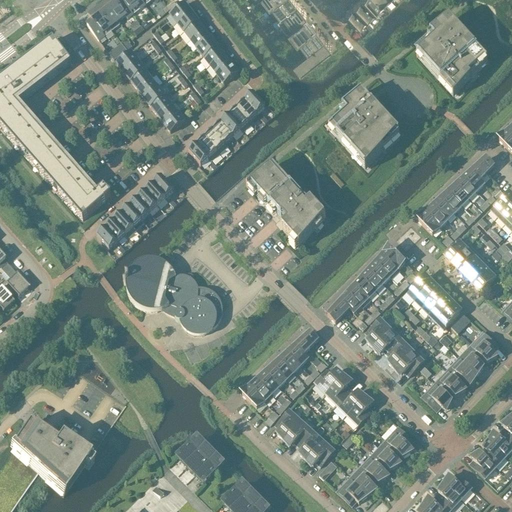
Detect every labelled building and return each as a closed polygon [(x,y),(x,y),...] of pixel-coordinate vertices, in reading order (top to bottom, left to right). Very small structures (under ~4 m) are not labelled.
[(139,0),(118,0),(120,2),(120,1),(132,17),(145,7),(139,0)] [(281,16),(298,3),(295,0),(278,0),(272,5),(281,16)] [(511,43),(511,0),(472,0),(438,29),(439,31),(444,36),(436,43),(436,42),(435,43),(418,59),(417,60),(424,67),(379,109),(373,103),(370,106),(366,101),(363,97),(360,94),(343,110),(342,111),(322,127),(339,145),(321,162),(333,174),(344,186),(349,192),(407,140),(452,98),(456,102),(488,66),(491,63),(511,43)] [(365,19),(373,11),(362,0),(358,0),(353,5),(365,19)] [(362,0),(373,11),(381,4),(377,0),(362,0)] [(120,1),(120,2),(116,4),(114,1),(106,7),(118,23),(125,18),(127,21),(132,17),(120,1)] [(286,30),(307,15),(298,3),(281,16),(277,18),(286,30)] [(169,13),(175,8),(172,4),(165,8),(169,13)] [(357,26),(365,19),(353,5),(345,13),(357,26)] [(177,26),(191,15),(184,6),(170,17),(177,26)] [(118,23),(106,7),(97,14),(111,33),(120,26),(118,23)] [(99,43),(111,33),(97,14),(89,20),(92,23),(87,27),(99,43)] [(183,34),(198,23),(191,15),(177,26),(183,34)] [(299,40),(316,27),(307,15),(286,30),(296,42),(299,40)] [(190,43),(204,32),(198,23),(183,34),(190,43)] [(308,51),(325,38),(316,27),(299,40),(308,51)] [(134,35),(136,38),(144,32),(142,29),(134,35)] [(197,52),(211,41),(204,32),(190,43),(197,52)] [(301,72),(333,48),(325,38),(308,51),(293,62),(301,72)] [(203,60),(218,49),(211,41),(197,52),(203,60)] [(70,66),(71,65),(53,42),(0,82),(0,128),(83,222),(111,198),(104,190),(98,195),(19,105),(70,66)] [(127,53),(124,49),(121,45),(109,55),(114,63),(127,53)] [(210,69),(224,58),(218,49),(203,60),(210,69)] [(123,74),(138,63),(131,55),(117,66),(123,74)] [(217,78),(231,67),(224,58),(210,69),(217,78)] [(130,83),(144,72),(138,63),(123,74),(130,83)] [(223,86),(238,75),(231,67),(217,78),(223,86)] [(137,92),(151,81),(144,72),(130,83),(137,92)] [(143,100),(158,89),(151,81),(137,92),(143,100)] [(150,109),(164,98),(158,89),(143,100),(150,109)] [(265,110),(265,109),(253,96),(245,104),(257,117),(265,110)] [(157,118),(171,107),(164,98),(150,109),(157,118)] [(249,124),(257,117),(245,104),(237,111),(249,125),(249,124)] [(163,126),(178,115),(171,107),(157,118),(163,126)] [(249,124),(249,125),(237,111),(229,119),(241,132),(240,132),(243,135),(252,127),(249,124)] [(170,135),(184,124),(178,115),(163,126),(170,135)] [(240,132),(241,132),(229,119),(221,126),(233,139),(240,132)] [(225,146),(233,139),(221,126),(213,133),(225,147),(225,146)] [(225,146),(225,147),(213,133),(205,141),(220,157),(228,149),(225,146)] [(511,141),(507,137),(508,136),(506,135),(499,143),(500,144),(498,145),(501,147),(502,146),(511,156),(511,141)] [(211,165),(220,157),(205,141),(197,148),(209,161),(208,162),(211,165)] [(200,169),(208,162),(209,161),(197,148),(188,156),(200,169)] [(491,164),(490,166),(486,161),(471,175),(479,183),(493,169),(492,168),(493,166),(491,164)] [(271,171),(276,167),(275,166),(250,187),(281,221),(282,220),(287,226),(282,231),(299,250),(325,221),(310,205),(305,209),(271,171)] [(341,189),(344,186),(333,174),(330,177),(341,189)] [(471,175),(470,174),(463,181),(476,195),(483,187),(479,183),(471,175)] [(174,193),(173,193),(161,180),(153,188),(165,201),(174,193)] [(469,202),(476,195),(463,181),(455,188),(469,202)] [(157,208),(165,201),(153,188),(145,195),(157,208)] [(461,209),(469,202),(455,188),(448,196),(461,209)] [(496,201),(501,196),(496,191),(491,196),(496,201)] [(149,216),(157,208),(145,195),(137,202),(149,216)] [(454,216),(461,209),(448,196),(441,203),(454,216)] [(510,197),(509,198),(507,196),(491,212),(498,220),(511,205),(511,201),(510,200),(511,198),(510,197)] [(489,208),(494,203),(490,199),(485,204),(489,208)] [(142,223),(149,216),(137,202),(129,210),(144,226),(142,223)] [(447,223),(454,216),(441,203),(434,210),(447,223)] [(484,213),(489,208),(485,204),(480,209),(484,213)] [(511,205),(498,220),(505,227),(511,220),(511,205)] [(136,233),(144,226),(129,210),(121,217),(136,233)] [(440,231),(447,223),(434,210),(427,217),(426,217),(440,231)] [(475,222),(479,217),(476,214),(471,218),(475,222)] [(426,217),(427,217),(425,216),(418,223),(419,224),(417,226),(419,228),(421,227),(432,238),(440,231),(426,217)] [(128,241),(136,233),(121,217),(113,224),(128,241)] [(470,227),(475,222),(471,218),(466,223),(470,227)] [(482,230),(486,226),(481,221),(477,225),(482,230)] [(128,241),(113,224),(105,232),(117,245),(125,238),(128,241)] [(460,237),(465,232),(461,228),(456,233),(460,237)] [(475,237),(479,233),(475,228),(471,232),(475,237)] [(492,240),(496,236),(491,231),(487,235),(492,240)] [(109,253),(117,245),(105,232),(97,239),(109,253)] [(455,241),(460,237),(456,233),(451,237),(455,241)] [(497,245),(501,241),(496,236),(492,240),(497,245)] [(485,247),(489,243),(484,238),(480,242),(485,247)] [(448,249),(453,244),(448,239),(443,244),(448,249)] [(453,265),(469,249),(461,241),(445,257),(450,261),(448,263),(450,264),(451,263),(453,265)] [(490,251),(494,248),(489,243),(485,247),(490,251)] [(505,256),(509,252),(504,247),(500,251),(505,256)] [(460,272),(476,256),(469,249),(453,265),(457,269),(456,270),(457,271),(458,270),(460,272)] [(393,254),(395,252),(392,250),(391,252),(390,251),(382,258),(384,260),(384,259),(397,273),(397,272),(405,265),(393,254)] [(501,260),(505,256),(500,251),(496,255),(501,260)] [(467,279),(483,263),(476,256),(460,272),(464,276),(463,277),(464,278),(465,277),(467,279)] [(506,264),(510,261),(505,256),(501,260),(506,264)] [(397,272),(397,273),(384,259),(384,260),(377,266),(390,280),(392,282),(400,275),(397,272)] [(161,265),(159,264),(157,263),(155,263),(154,263),(152,263),(150,263),(148,263),(146,263),(143,264),(142,265),(140,266),(138,267),(136,268),(134,270),(133,271),(132,272),(130,274),(130,275),(129,277),(128,279),(127,278),(126,278),(125,279),(126,279),(127,279),(127,280),(128,281),(128,282),(128,283),(128,284),(127,285),(126,285),(126,286),(125,286),(124,286),(124,287),(125,287),(126,287),(126,286),(126,288),(126,290),(126,292),(127,294),(127,297),(128,299),(129,300),(129,301),(131,303),(132,305),(133,306),(134,308),(136,309),(137,310),(139,311),(140,312),(143,313),(145,313),(147,314),(148,314),(150,314),(152,314),(153,314),(156,314),(157,314),(160,313),(162,312),(164,311),(166,310),(167,311),(168,313),(171,315),(175,317),(175,318),(174,318),(174,319),(175,320),(175,321),(175,322),(176,322),(177,323),(178,323),(179,324),(180,324),(181,326),(183,328),(185,330),(188,332),(191,334),(194,335),(197,335),(201,336),(205,335),(208,334),(211,333),(213,331),(214,331),(215,329),(217,328),(218,326),(219,325),(220,323),(221,321),(221,320),(221,318),(222,316),(222,315),(222,313),(222,311),(222,310),(221,308),(221,307),(220,305),(220,304),(219,302),(218,300),(217,299),(216,298),(215,297),(214,296),(212,295),(210,293),(207,292),(205,292),(202,291),(200,291),(198,291),(197,290),(197,289),(196,288),(195,286),(194,284),(193,283),(191,282),(191,281),(188,280),(186,279),(185,279),(183,278),(182,278),(179,278),(178,279),(176,279),(175,278),(174,275),(173,274),(172,272),(171,271),(169,269),(167,268),(166,267),(164,266),(162,265),(161,265)] [(474,286),(490,270),(483,263),(467,279),(471,283),(470,284),(471,286),(472,285),(474,286)] [(29,290),(16,276),(6,265),(0,271),(10,281),(6,285),(4,283),(0,287),(0,290),(7,297),(12,293),(18,299),(28,290),(29,290)] [(383,287),(390,280),(377,266),(369,274),(383,287)] [(482,294),(498,278),(490,270),(474,286),(478,290),(477,291),(479,293),(480,292),(482,294)] [(375,294),(383,287),(369,274),(362,281),(375,294)] [(410,286),(415,281),(410,276),(405,281),(410,286)] [(414,303),(430,287),(423,279),(407,295),(414,303)] [(369,301),(375,294),(362,281),(355,288),(368,301),(369,301)] [(403,293),(409,287),(405,283),(399,289),(403,293)] [(502,291),(497,285),(493,289),(499,294),(502,291)] [(421,310),(437,294),(430,287),(414,303),(421,310)] [(369,301),(368,301),(355,288),(348,295),(361,309),(363,311),(371,303),(369,301)] [(397,299),(403,293),(399,289),(393,295),(397,299)] [(7,297),(0,290),(0,311),(2,314),(13,304),(13,305),(14,304),(7,297)] [(428,317),(445,301),(437,294),(421,310),(428,317)] [(361,309),(348,295),(340,303),(341,304),(342,304),(349,311),(349,312),(353,316),(361,309)] [(389,308),(395,302),(391,298),(388,300),(386,299),(383,301),(385,304),(389,308)] [(436,324),(452,308),(445,301),(428,317),(436,324)] [(400,312),(404,308),(399,303),(395,307),(400,312)] [(511,303),(502,315),(511,324),(511,303)] [(335,326),(349,312),(349,311),(342,304),(341,304),(327,318),(332,322),(330,324),(333,326),(334,325),(335,326)] [(383,313),(389,308),(385,304),(379,309),(383,313)] [(443,332),(459,316),(452,308),(436,324),(443,332)] [(374,322),(380,316),(376,312),(370,318),(374,322)] [(410,322),(413,318),(409,313),(405,317),(410,322)] [(369,328),(374,322),(370,318),(364,323),(369,328)] [(414,326),(418,323),(413,318),(410,322),(414,326)] [(463,318),(452,329),(459,336),(470,324),(463,318)] [(358,329),(363,325),(358,320),(353,324),(358,329)] [(406,325),(403,321),(398,326),(402,330),(406,325)] [(373,351),(391,333),(380,322),(365,337),(369,341),(366,344),(373,351)] [(185,330),(183,328),(181,326),(180,324),(180,325),(181,327),(181,328),(182,329),(183,331),(183,332),(184,333),(185,334),(187,335),(188,336),(190,337),(191,338),(192,338),(193,338),(195,339),(197,339),(199,339),(200,339),(202,338),(205,338),(206,337),(207,336),(209,335),(211,334),(212,333),(213,331),(211,333),(208,334),(205,335),(201,336),(197,335),(194,335),(191,334),(188,332),(185,330)] [(363,334),(367,329),(363,325),(358,329),(363,334)] [(421,339),(425,335),(420,330),(416,334),(421,339)] [(387,358),(402,343),(391,333),(373,351),(380,358),(383,354),(387,358)] [(314,337),(313,338),(310,335),(296,349),(295,349),(303,357),(318,343),(315,340),(316,339),(314,337)] [(426,344),(430,340),(425,335),(421,339),(426,344)] [(493,355),(498,350),(482,335),(470,348),(485,363),(487,365),(497,359),(497,358),(493,355)] [(452,345),(445,338),(439,343),(447,350),(452,345)] [(394,372),(412,354),(402,343),(387,358),(391,362),(388,365),(394,372)] [(295,349),(296,349),(294,348),(287,355),(300,369),(308,361),(303,357),(295,349)] [(481,368),(485,363),(470,348),(458,361),(476,379),(482,370),(483,370),(481,368)] [(408,380),(423,365),(412,354),(394,372),(401,379),(404,376),(408,380)] [(293,376),(300,369),(287,355),(280,362),(293,376)] [(470,388),(476,379),(458,361),(445,374),(461,389),(466,384),(469,388),(470,388)] [(286,383),(293,376),(280,362),(272,370),(286,383)] [(321,375),(325,370),(320,365),(316,370),(321,375)] [(278,390),(286,383),(272,370),(265,377),(278,390)] [(313,382),(319,376),(316,372),(310,378),(313,382)] [(336,373),(333,376),(329,372),(314,387),(325,398),(343,380),(336,373)] [(461,389),(445,374),(433,387),(449,402),(449,401),(453,397),(455,399),(456,398),(465,393),(461,389)] [(272,397),(278,390),(265,377),(258,384),(271,397),(272,397)] [(308,388),(313,382),(310,378),(304,384),(308,388)] [(347,390),(350,386),(343,380),(325,398),(336,409),(351,393),(347,390)] [(272,397),(271,397),(258,384),(251,391),(264,404),(264,405),(266,407),(274,399),(272,397)] [(299,396),(305,390),(301,386),(295,392),(299,396)] [(449,401),(449,402),(433,387),(421,400),(436,415),(441,410),(445,414),(451,403),(449,401)] [(251,391),(250,390),(242,397),(243,398),(242,400),(244,402),(245,401),(257,412),(264,405),(264,404),(251,391)] [(297,398),(299,396),(295,392),(289,398),(294,402),(297,398)] [(358,394),(355,397),(351,393),(336,409),(346,419),(364,401),(358,394)] [(286,411),(291,405),(287,401),(281,407),(286,411)] [(314,401),(310,406),(314,409),(318,405),(314,401)] [(368,411),(371,407),(364,401),(346,419),(357,430),(372,415),(368,411)] [(280,417),(286,411),(281,407),(276,413),(280,417)] [(283,443),(301,424),(289,413),(275,429),(279,433),(276,437),(283,443)] [(274,424),(279,418),(273,414),(269,419),(274,424)] [(375,419),(378,424),(384,421),(381,415),(375,419)] [(511,439),(511,418),(504,424),(507,427),(503,431),(511,439)] [(297,450),(312,434),(301,424),(283,443),(290,449),(293,446),(297,450)] [(47,442),(48,441),(25,425),(10,446),(13,448),(11,451),(0,466),(0,511),(11,511),(37,475),(62,497),(61,498),(62,499),(89,460),(61,441),(61,440),(60,441),(56,448),(47,442)] [(408,450),(413,445),(398,430),(385,443),(401,458),(400,458),(402,460),(412,453),(408,450)] [(508,457),(511,452),(511,439),(503,431),(499,435),(496,432),(491,440),(508,457)] [(350,437),(345,433),(341,437),(346,442),(350,437)] [(306,463),(323,444),(312,434),(297,450),(302,453),(299,457),(306,463)] [(498,468),(508,457),(491,440),(486,447),(485,448),(486,449),(483,453),(482,453),(498,468)] [(199,445),(198,446),(196,443),(181,458),(189,466),(205,451),(199,445)] [(400,458),(401,458),(385,443),(373,456),(388,471),(390,473),(400,466),(396,462),(400,458)] [(320,470),(334,454),(323,444),(306,463),(313,469),(316,466),(320,470)] [(198,475),(214,459),(205,451),(189,466),(198,475)] [(482,453),(483,453),(482,452),(473,457),(476,460),(472,464),(487,479),(498,468),(482,453)] [(384,475),(388,471),(373,456),(361,469),(376,484),(378,486),(388,479),(384,475)] [(218,466),(220,465),(214,459),(198,475),(206,483),(221,469),(218,466)] [(376,484),(361,469),(349,482),(367,499),(376,492),(372,488),(376,484)] [(324,472),(319,478),(323,482),(329,477),(324,472)] [(461,503),(471,492),(456,477),(452,482),(449,479),(448,479),(443,487),(461,503)] [(359,506),(367,499),(349,482),(336,495),(352,509),(357,504),(358,506),(359,506)] [(448,511),(452,511),(461,503),(443,487),(438,494),(438,495),(439,496),(435,500),(448,511)] [(245,490),(243,491),(241,489),(226,503),(235,511),(251,496),(245,490)] [(160,500),(163,495),(155,490),(152,494),(160,500)] [(234,511),(251,511),(259,505),(251,496),(235,511),(234,511)] [(426,511),(448,511),(435,500),(431,504),(428,501),(423,509),(426,511)]
